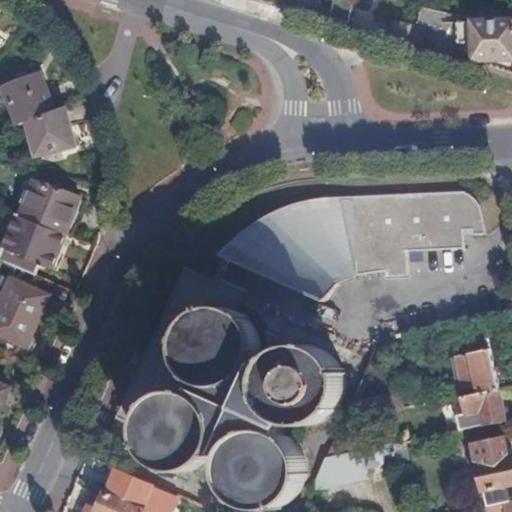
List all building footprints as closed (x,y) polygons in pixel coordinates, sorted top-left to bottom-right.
[(337,0),(333,21),(351,27),(356,0),(337,0)] [(474,49),(474,65),(511,64),(511,25),(460,27),(461,49),(474,49)] [(29,125),(57,114),(43,76),(7,91),(20,128),(29,125)] [(78,149),(67,110),(57,114),(29,125),(39,159),(78,149)] [(36,185),(22,219),(68,238),(84,202),(62,193),(50,189),(36,185)] [(475,201),(464,194),(320,200),(300,204),(278,212),(263,220),(246,233),(232,247),(222,259),(326,305),(338,286),(356,278),(379,274),(406,273),(405,254),(465,251),(464,232),(472,232),(472,237),(486,237),(481,208),(475,201)] [(22,219),(17,217),(4,249),(0,247),(0,262),(37,278),(42,268),(54,273),(68,238),(22,219)] [(257,510),(277,510),(295,499),(305,475),(301,452),(282,435),(286,425),(307,428),(327,423),(341,405),(343,380),(337,366),(326,354),(309,348),(293,350),(278,356),(268,371),(255,365),(259,352),(257,337),(250,324),(239,315),(247,297),(188,270),(108,443),(121,449),(143,447),(153,461),(174,472),(194,472),(208,463),(217,448),(228,454),(226,462),(226,478),(230,491),(239,502),(257,510)] [(54,298),(14,280),(0,311),(0,334),(31,349),(54,298)] [(500,392),(511,389),(511,373),(497,376),(491,351),(489,352),(487,341),(470,344),(472,355),(457,359),(459,367),(442,371),(441,366),(430,368),(434,389),(445,386),(444,379),(455,377),(460,376),(464,391),(476,389),(478,397),(500,392)] [(460,376),(455,377),(458,392),(464,391),(460,376)] [(0,422),(13,392),(0,385),(0,422)] [(478,397),(463,400),(467,417),(458,419),(462,433),(507,423),(500,392),(478,397)] [(402,397),(352,407),(344,426),(371,420),(373,419),(444,404),(442,398),(424,401),(423,396),(403,401),(402,397)] [(376,437),(334,446),(328,462),(379,451),(376,437)] [(507,506),(511,504),(511,459),(509,460),(505,441),(475,447),(480,475),(488,510),(500,507),(507,506)] [(415,443),(395,448),(397,459),(418,454),(415,443)] [(113,462),(119,450),(107,445),(102,456),(113,462)] [(379,451),(328,462),(314,493),(370,481),(368,472),(399,466),(397,459),(395,448),(379,451)] [(143,511),(154,489),(118,474),(108,498),(140,511),(143,511)] [(140,511),(108,498),(105,496),(99,510),(90,506),(87,511),(140,511)]
